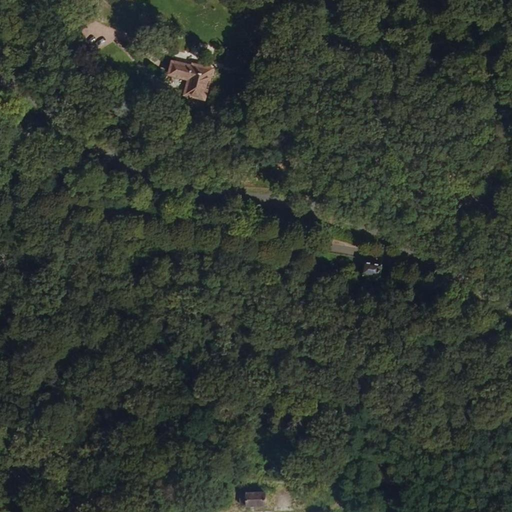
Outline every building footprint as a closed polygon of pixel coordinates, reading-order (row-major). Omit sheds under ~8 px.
[(225,64),(237,67),(240,51),(229,48),(225,64)] [(195,118),(197,86),(182,84),(180,87),(159,85),(157,99),(178,101),(177,116),(195,118)] [(390,268),(369,265),(366,283),(388,286),(390,268)] [(364,312),(368,299),(347,294),(344,306),(364,312)] [(35,462),(0,447),(0,466),(28,479),(35,462)] [(296,487),(299,478),(290,475),(288,484),(296,487)] [(399,495),(403,484),(380,475),(376,487),(399,495)] [(260,506),(262,499),(256,497),(256,493),(248,492),(248,497),(241,496),(241,499),(239,511),(238,511),(261,511),(262,507),(260,506)]
